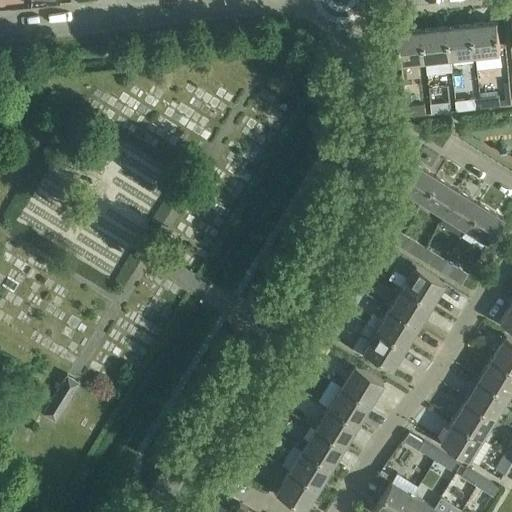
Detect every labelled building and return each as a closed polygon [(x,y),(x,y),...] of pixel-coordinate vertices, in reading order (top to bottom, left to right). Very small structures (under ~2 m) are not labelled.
[(471,23),(474,53),(476,69),(501,66),(499,51),(496,20),(471,23)] [(450,56),(474,53),(471,23),(446,25),(450,56)] [(446,25),(422,28),(425,59),(427,69),(451,66),(450,56),(446,25)] [(400,61),(425,59),(422,28),(397,31),(400,61)] [(485,94),(503,92),(502,79),(484,81),(485,94)] [(480,97),(481,107),(500,105),(499,95),(480,97)] [(455,100),(457,110),(476,108),(474,98),(455,100)] [(431,103),(432,113),(451,110),(450,101),(431,103)] [(405,105),(406,116),(425,113),(424,104),(405,105)] [(420,199),(436,175),(413,160),(398,185),(420,199)] [(442,213),(457,188),(436,175),(420,199),(442,213)] [(464,226),(479,202),(457,188),(442,213),(464,226)] [(479,202),(464,226),(487,240),(502,216),(479,202)] [(394,242),(400,232),(382,220),(376,230),(394,242)] [(416,255),(422,245),(400,232),(394,242),(416,255)] [(359,260),(367,265),(377,249),(368,244),(359,260)] [(438,269),(444,259),(422,245),(416,255),(438,269)] [(444,259),(438,269),(461,283),(467,273),(444,259)] [(354,286),(367,265),(359,260),(346,281),(354,286)] [(393,269),(388,278),(400,285),(429,303),(442,282),(413,264),(406,277),(393,269)] [(341,307),(354,286),(346,281),(333,302),(341,307)] [(416,324),(429,303),(400,285),(387,307),(416,324)] [(511,328),(511,298),(498,320),(511,328)] [(325,332),(341,307),(333,302),(317,327),(325,332)] [(372,314),(366,323),(374,328),(403,346),(416,324),(387,307),(380,319),(372,314)] [(391,367),(403,346),(374,328),(368,339),(360,335),(351,348),(359,353),(361,349),(391,367)] [(297,359),(306,365),(321,339),(313,334),(297,359)] [(490,356),(511,369),(511,340),(503,335),(490,356)] [(507,395),(511,386),(511,369),(490,356),(477,377),(507,395)] [(296,381),(306,365),(297,359),(287,375),(296,381)] [(340,385),(368,403),(382,381),(353,363),(340,385)] [(40,412),(53,420),(77,380),(64,373),(40,412)] [(494,416),(507,395),(477,377),(465,398),(494,416)] [(271,401),(279,406),(289,390),(281,385),(271,401)] [(355,424),(368,403),(340,385),(327,406),(355,424)] [(481,436),(494,416),(465,398),(452,418),(481,436)] [(269,422),(279,406),(271,401),(261,417),(269,422)] [(342,445),(355,424),(327,406),(314,428),(342,445)] [(468,458),(481,436),(452,418),(439,440),(468,458)] [(244,443),(253,449),(263,432),(254,427),(244,443)] [(329,466),(342,445),(314,428),(301,449),(329,466)] [(434,459),(439,450),(423,440),(418,449),(434,459)] [(244,464),(253,449),(244,443),(235,458),(244,464)] [(317,487),(329,466),(301,449),(288,470),(317,487)] [(439,450),(434,459),(450,469),(455,460),(439,450)] [(503,473),(511,458),(511,455),(505,451),(494,467),(503,473)] [(475,485),(480,476),(465,467),(459,475),(475,485)] [(303,509),(317,487),(288,470),(275,492),(303,509)] [(480,476),(475,485),(491,495),(496,487),(480,476)] [(376,511),(400,511),(412,495),(390,481),(373,509),(376,511)] [(429,511),(433,507),(412,495),(400,511),(429,511)] [(253,511),(238,502),(231,511),(230,511),(216,503),(210,511),(253,511)]
